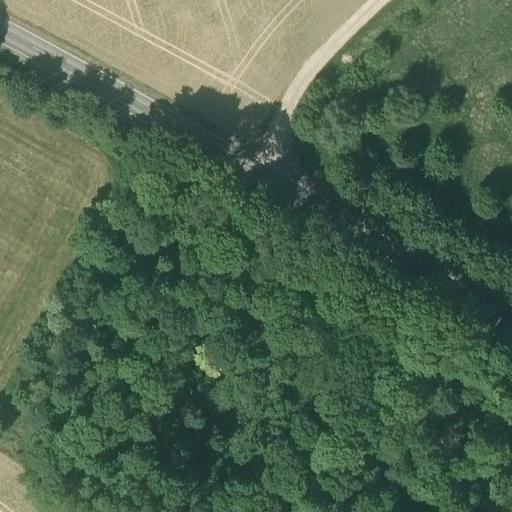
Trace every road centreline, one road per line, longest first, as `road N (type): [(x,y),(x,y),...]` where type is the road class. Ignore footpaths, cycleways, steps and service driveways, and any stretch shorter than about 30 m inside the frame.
road 1 (tertiary): [(511,340),(0,36)]
road 2 (track): [(250,179),(346,54),(400,0)]
